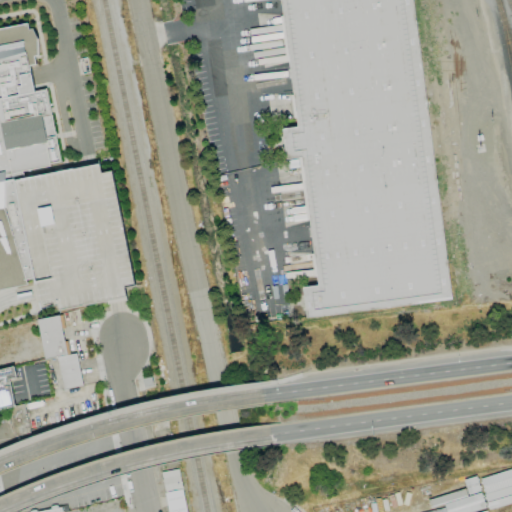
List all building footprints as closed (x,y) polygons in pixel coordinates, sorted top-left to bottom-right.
[(411,0),(450,299),(307,317),(303,289),(319,287),(302,155),(287,157),(283,129),(297,128),(281,0),(411,0)] [(0,290),(26,285),(24,280),(33,278),(13,180),(22,178),(21,171),(60,163),(44,90),(34,92),(28,66),(35,65),(33,56),(37,56),(36,39),(32,29),(28,30),(27,24),(0,29),(0,290)] [(100,175),(98,163),(87,165),(22,178),(13,180),(33,278),(35,291),(39,312),(57,308),(58,314),(114,302),(125,300),(121,282),(132,280),(110,173),(100,175)] [(37,319),(44,359),(56,356),(62,389),(81,386),(76,353),(66,355),(59,315),(37,319)] [(0,369),(0,409),(14,407),(8,380),(15,378),(13,367),(0,369)] [(17,428),(34,425),(30,405),(13,408),(17,428)] [(511,503),(511,502),(511,468),(479,479),(484,493),(484,494),(511,485),(511,503)] [(180,489),(178,469),(161,472),(163,491),(180,489)] [(472,511),(483,509),(476,477),(464,479),(465,483),(474,481),(475,487),(467,489),(468,496),(404,511),(472,511)] [(167,511),(185,511),(181,489),(164,493),(167,511)]
